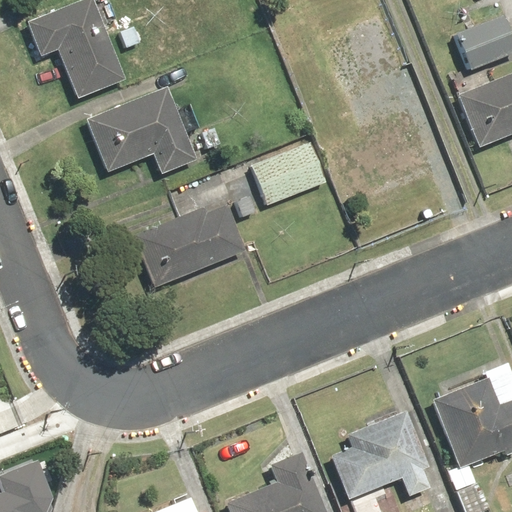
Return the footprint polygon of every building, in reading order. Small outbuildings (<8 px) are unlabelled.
[(121,83),(88,0),(23,25),(36,59),(54,52),(73,101),(121,83)] [(128,0),(102,0),(109,16),(131,7),(128,0)] [(429,0),(407,0),(412,21),(433,16),(429,0)] [(383,11),(315,36),(337,96),(406,71),(383,11)] [(492,14),(442,35),(459,75),(509,54),(492,14)] [(475,150),(511,134),(511,73),(454,97),(475,150)] [(192,163),(162,88),(81,120),(103,174),(148,156),(157,177),(192,163)] [(409,113),(317,147),(338,203),(430,168),(409,113)] [(304,143),(242,169),(259,209),(321,183),(304,143)] [(245,195),(225,202),(233,224),(253,217),(245,195)] [(201,211),(130,238),(150,290),(241,256),(223,207),(202,215),(201,211)] [(485,380),(429,403),(457,472),(511,449),(511,399),(495,406),(485,380)] [(425,470),(403,412),(342,435),(348,449),(325,458),(342,502),(397,481),(405,501),(426,493),(419,473),(425,470)] [(0,511),(45,511),(50,503),(30,455),(0,467),(0,511)] [(320,511),(298,455),(265,468),(271,484),(223,504),(226,511),(320,511)]
